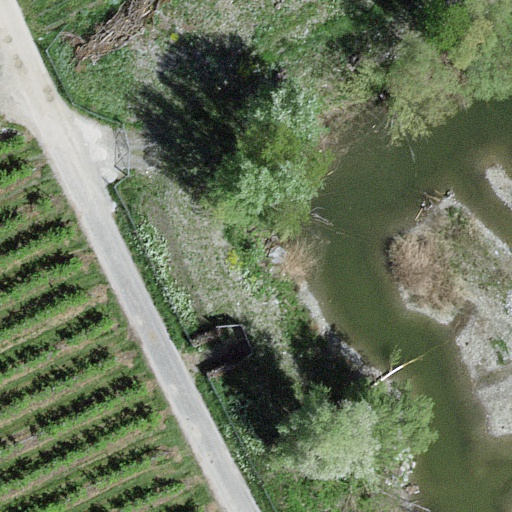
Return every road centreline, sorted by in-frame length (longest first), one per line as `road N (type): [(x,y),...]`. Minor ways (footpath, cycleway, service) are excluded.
road 1 (track): [(0,17),(231,511)]
road 2 (track): [(469,0),(290,83),(85,202)]
